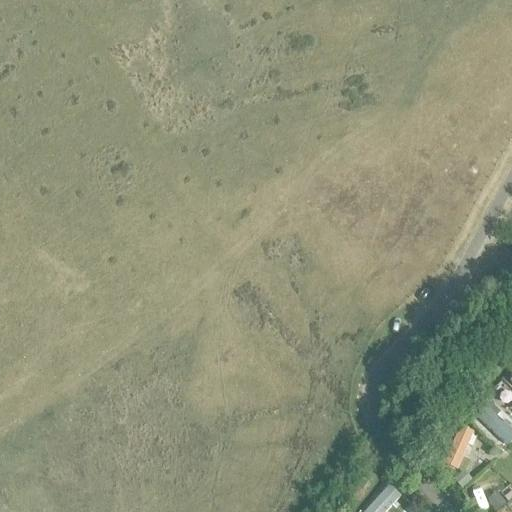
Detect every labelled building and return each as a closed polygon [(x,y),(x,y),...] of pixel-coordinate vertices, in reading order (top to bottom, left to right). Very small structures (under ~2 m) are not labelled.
[(484,411),(474,420),(504,450),(511,442),(511,438),(507,433),(508,431),(496,419),(494,421),(484,411)] [(457,431),(440,469),(453,475),(465,450),(469,453),(474,442),(470,440),(471,438),(457,431)] [(463,474),(453,482),(460,491),(471,482),(463,474)] [(477,511),(492,511),(507,497),(495,485),(487,492),(491,496),(476,511),(477,511)] [(388,511),(399,501),(386,490),(366,511),(388,511)]
